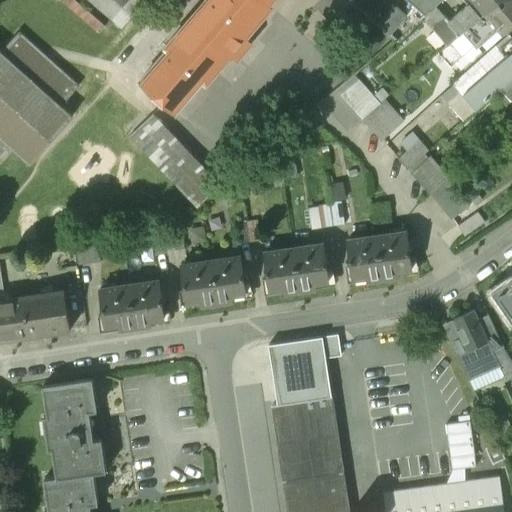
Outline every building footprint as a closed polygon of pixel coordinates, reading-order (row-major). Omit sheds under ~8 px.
[(142,4),(136,0),(90,0),(121,27),(142,4)] [(203,0),(165,45),(167,47),(140,79),(175,109),(203,78),(205,80),(230,51),(237,57),(250,41),(244,35),(269,6),(267,3),(262,0),(203,0)] [(366,17),(347,0),(330,0),(320,12),(349,37),(366,17)] [(395,8),(386,0),(351,0),(351,1),(379,26),(395,8)] [(423,0),(422,2),(430,10),(441,0),(441,1),(442,0),(423,0)] [(476,0),(478,2),(474,6),(470,2),(456,14),(442,0),(441,1),(441,0),(430,10),(425,15),(425,16),(424,18),(447,43),(462,30),(496,0),(476,0)] [(511,0),(496,0),(462,30),(467,36),(464,38),(467,41),(492,19),(504,32),(511,25),(511,0)] [(19,34),(1,53),(0,52),(0,160),(13,146),(31,161),(72,116),(60,105),(78,86),(19,34)] [(511,37),(511,38),(509,34),(496,46),(506,58),(464,96),(451,107),(462,119),(496,90),(511,75),(511,37)] [(496,46),(453,84),(464,96),(506,58),(496,46)] [(511,75),(496,90),(506,102),(511,97),(511,75)] [(379,104),(357,79),(340,94),(362,119),(379,104)] [(379,104),(362,119),(380,140),(401,121),(383,100),(379,104)] [(220,183),(152,112),(129,135),(196,205),(220,183)] [(420,141),(398,160),(406,169),(427,150),(420,141)] [(429,158),(412,173),(429,192),(445,178),(429,158)] [(445,178),(429,192),(443,210),(460,196),(445,178)] [(336,202),(313,206),(317,227),(348,220),(343,196),(350,195),(347,180),(332,183),(336,202)] [(460,196),(443,210),(451,220),(468,206),(460,196)] [(476,211),(457,225),(464,235),(483,221),(476,211)] [(406,229),(346,238),(352,275),(366,273),(367,279),(398,275),(397,268),(412,266),(406,229)] [(323,242),(264,251),(270,288),(283,286),(284,292),(316,287),(315,281),(329,279),(323,242)] [(88,254),(78,255),(81,274),(91,273),(88,254)] [(240,255),(181,264),(187,301),(201,299),(202,305),(233,300),(232,294),(246,292),(240,255)] [(511,276),(491,292),(511,321),(511,320),(511,276)] [(159,279),(99,288),(105,326),(120,323),(120,329),(152,325),(151,319),(165,316),(159,279)] [(71,329),(65,290),(24,296),(30,335),(71,329)] [(0,339),(30,335),(24,296),(0,299),(0,339)] [(478,318),(474,309),(453,319),(455,322),(445,326),(467,376),(498,362),(477,318),(478,318)] [(478,318),(477,318),(498,362),(503,373),(511,368),(511,358),(501,341),(488,314),(478,318)] [(503,511),(498,475),(383,492),(385,511),(348,511),(326,357),(341,355),(338,334),(269,344),(277,403),(273,404),(288,511),(503,511)] [(92,378),(45,385),(49,415),(45,416),(50,447),(54,446),(58,477),(93,472),(105,470),(100,438),(93,439),(88,409),(96,408),(92,378)] [(478,464),(477,421),(463,422),(463,441),(454,441),(454,464),(478,464)] [(58,477),(46,478),(50,508),(46,509),(46,511),(90,511),(89,503),(98,501),(93,472),(58,477)]
